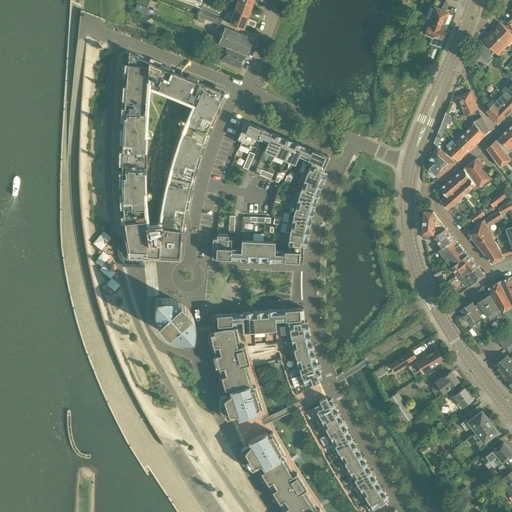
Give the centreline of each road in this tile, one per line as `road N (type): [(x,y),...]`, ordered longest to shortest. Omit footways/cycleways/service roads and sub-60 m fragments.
road 1 (residential): [(406,511),(331,383),(311,302),(316,227),(350,138)]
road 2 (residential): [(189,266),(209,157),(238,88)]
road 3 (residential): [(238,88),(84,26)]
road 4 (secondary): [(410,164),(465,24)]
road 5 (secondary): [(439,314),(410,245),(406,186)]
road 6 (secondary): [(511,415),(439,314)]
